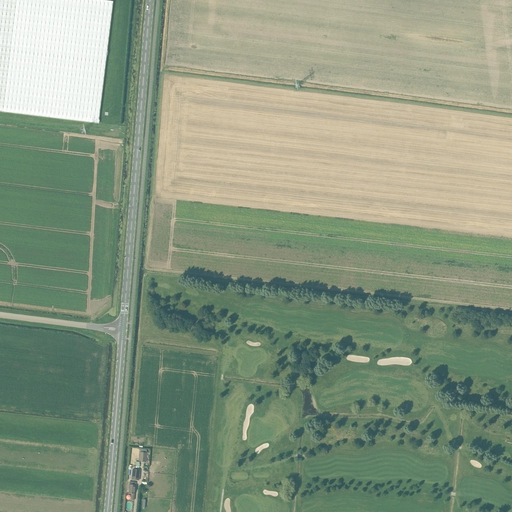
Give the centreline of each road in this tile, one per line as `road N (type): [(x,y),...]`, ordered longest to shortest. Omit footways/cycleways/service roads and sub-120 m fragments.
road 1 (secondary): [(122,330),(149,0)]
road 2 (secondary): [(107,511),(122,330)]
road 3 (unclassified): [(0,315),(122,330)]
